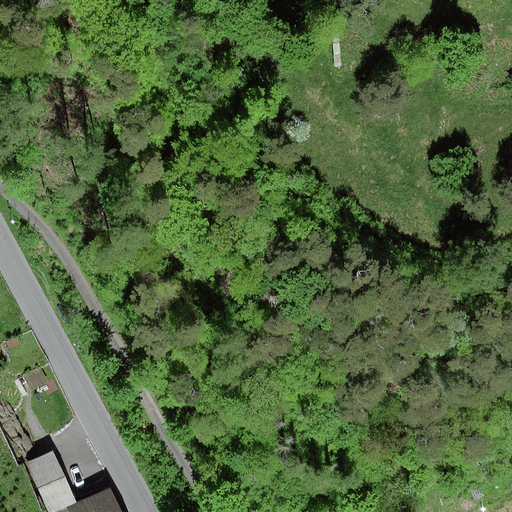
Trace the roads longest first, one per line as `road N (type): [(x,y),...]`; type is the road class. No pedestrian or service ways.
road 1 (unclassified): [(0,187),(61,255),(216,511)]
road 2 (tertiary): [(145,511),(0,239)]
